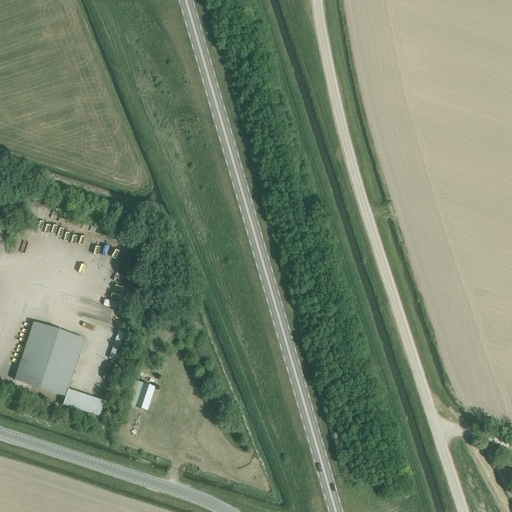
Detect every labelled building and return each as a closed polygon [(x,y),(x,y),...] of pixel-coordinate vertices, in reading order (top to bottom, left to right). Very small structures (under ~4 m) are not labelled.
[(114,279),(131,285),(139,263),(122,257),(114,279)] [(117,302),(106,299),(104,304),(80,297),(76,313),(111,323),(117,302)] [(19,368),(15,381),(31,386),(66,398),(68,391),(85,340),(34,323),(19,368)] [(110,357),(116,359),(120,346),(114,345),(110,357)] [(112,369),(106,368),(103,379),(109,381),(112,369)] [(147,411),(155,387),(144,383),(136,407),(147,411)]
